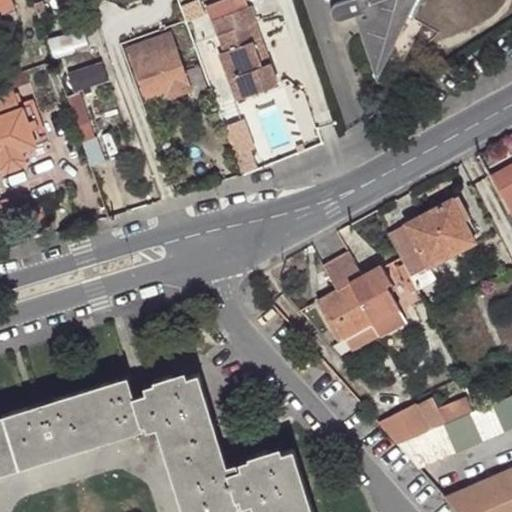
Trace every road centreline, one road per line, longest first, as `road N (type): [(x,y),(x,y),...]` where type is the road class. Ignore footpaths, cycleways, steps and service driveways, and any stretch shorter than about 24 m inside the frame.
road 1 (residential): [(384,488),(222,305),(201,270)]
road 2 (unclassified): [(0,329),(201,270)]
road 3 (unclassified): [(371,180),(176,228)]
road 4 (unclassified): [(201,270),(371,180)]
road 5 (unknown): [(319,0),(371,180)]
road 6 (unclassified): [(176,228),(0,281)]
road 7 (unclassified): [(511,101),(371,180)]
